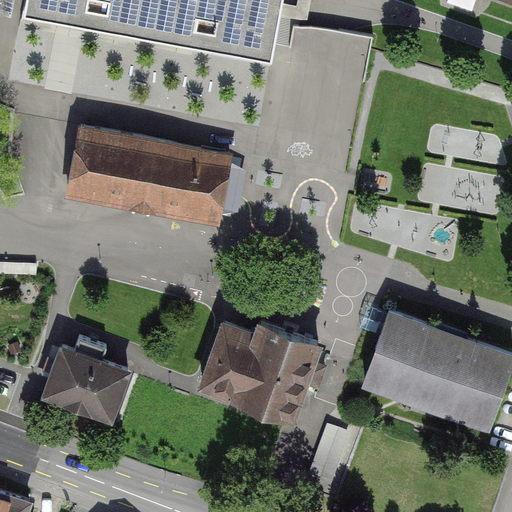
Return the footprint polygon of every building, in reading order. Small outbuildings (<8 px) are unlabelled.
[(280,0),(28,0),(27,10),(271,53),(280,0)] [(224,148),(62,116),(48,187),(210,219),(224,148)] [(511,358),(511,353),(389,310),(364,378),(489,422),(511,358)] [(257,332),(225,321),(204,383),(292,413),(317,342),(260,322),(257,332)] [(75,350),(64,345),(47,391),(111,415),(129,368),(102,358),(107,345),(81,335),(75,350)] [(331,418),(311,475),(339,485),(359,427),(331,418)] [(32,511),(36,501),(0,489),(0,511),(32,511)]
